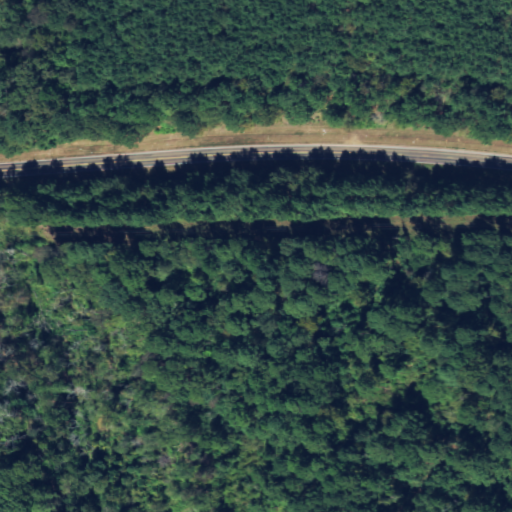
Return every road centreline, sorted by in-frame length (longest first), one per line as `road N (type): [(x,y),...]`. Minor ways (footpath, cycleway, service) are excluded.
road 1 (residential): [(511,501),(0,401)]
road 2 (tertiary): [(0,168),(263,151),(511,161)]
